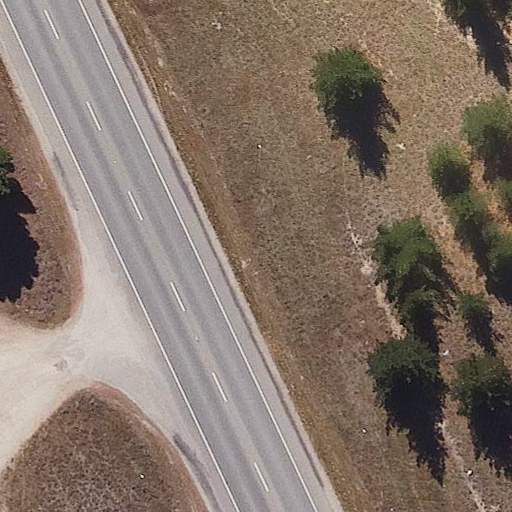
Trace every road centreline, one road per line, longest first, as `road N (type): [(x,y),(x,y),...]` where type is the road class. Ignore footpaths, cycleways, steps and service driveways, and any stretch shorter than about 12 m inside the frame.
road 1 (primary): [(30,0),(270,511)]
road 2 (track): [(0,332),(9,342),(183,329)]
